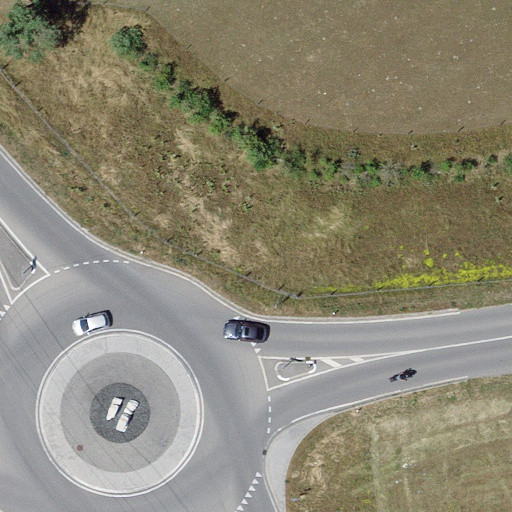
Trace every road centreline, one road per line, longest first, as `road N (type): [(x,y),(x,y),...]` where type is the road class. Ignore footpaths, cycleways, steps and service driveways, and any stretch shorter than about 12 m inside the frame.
road 1 (tertiary): [(511,340),(238,384)]
road 2 (secondary): [(238,384),(225,353),(177,307),(112,293),(49,315)]
road 3 (secondary): [(198,508),(236,452),(238,384)]
